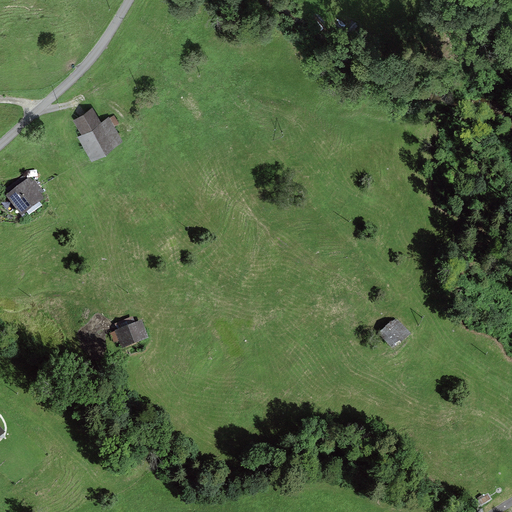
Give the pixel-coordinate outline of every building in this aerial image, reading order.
[(100,121),(93,106),(72,119),(81,133),(76,135),(90,160),(122,140),(114,125),(119,122),(114,115),(113,114),(109,117),(109,115),(100,121)] [(44,192),(34,180),(31,182),(28,178),(5,196),(20,217),(44,200),(41,195),(44,192)] [(411,335),(395,319),(377,334),(393,352),(411,335)] [(135,322),(114,331),(121,350),(148,339),(141,320),(135,322)] [(487,494),(478,500),(481,504),(491,499),(487,494)]
